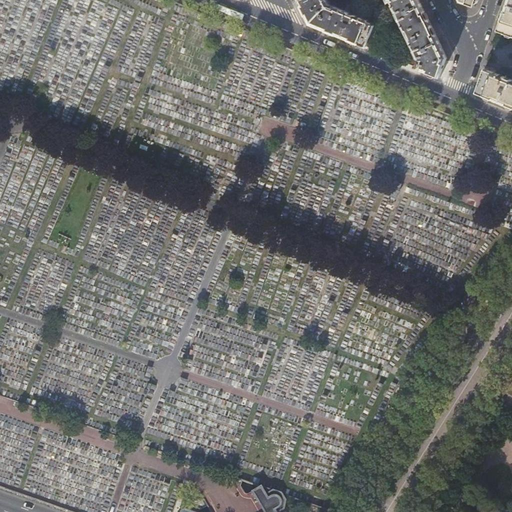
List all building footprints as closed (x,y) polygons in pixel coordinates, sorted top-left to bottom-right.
[(351,40),(367,47),(376,24),(368,21),(369,20),(329,4),(327,0),(299,0),(303,8),(311,24),(322,28),(351,40)] [(416,67),(440,77),(447,57),(437,37),(424,10),(419,0),(387,0),(389,3),(392,2),(421,61),(420,64),(418,63),(416,67)] [(498,31),(511,35),(511,0),(508,0),(502,20),(498,31)] [(511,106),(511,79),(485,69),(477,93),(492,99),(511,106)] [(278,511),(281,510),(285,500),(282,494),(281,493),(272,490),(265,494),(260,485),(260,486),(251,492),(263,511),(278,511)]
